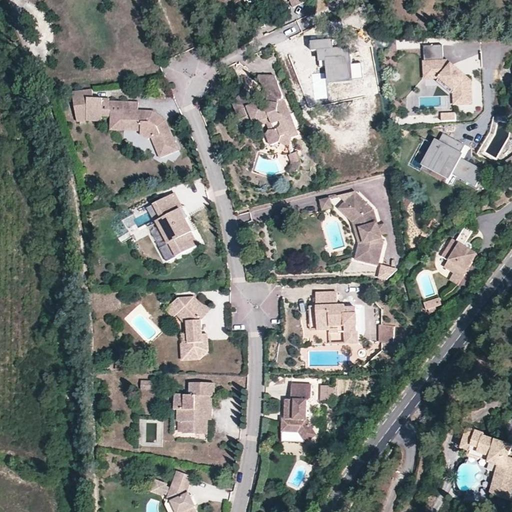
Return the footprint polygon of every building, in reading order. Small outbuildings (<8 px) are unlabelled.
[(443,62),(442,47),(423,47),(424,75),(432,75),(433,82),(440,81),(454,95),(455,106),(472,105),(472,84),(449,62),(443,62)] [(278,81),(276,75),(259,75),(259,81),(266,86),(278,81)] [(283,137),(287,136),(292,138),(299,136),(294,121),(292,122),(289,115),(291,114),(288,106),(284,107),(283,103),(283,100),(284,96),(278,81),(266,86),(268,93),(269,98),(269,102),(268,104),(267,103),(264,106),(260,103),(255,99),(256,97),(247,89),(235,104),(238,113),(242,111),(246,119),(252,116),(255,125),(260,126),(268,124),(271,130),(267,134),(271,145),(281,142),(283,137)] [(76,118),(87,116),(102,117),(102,115),(102,111),(108,111),(108,113),(124,114),(124,122),(134,123),(133,130),(141,131),(141,135),(149,139),(152,138),(160,158),(179,150),(167,119),(161,122),(153,117),(153,112),(153,111),(136,111),(137,103),(107,101),(107,99),(91,98),(90,89),(70,92),(76,118)] [(268,93),(260,103),(264,106),(267,103),(268,104),(269,102),(269,98),(268,93)] [(256,128),(260,126),(255,125),(252,116),(246,119),(242,111),(238,113),(241,120),(256,128)] [(161,122),(167,119),(153,112),(153,117),(161,122)] [(441,121),(456,120),(456,112),(441,113),(441,121)] [(107,129),(133,130),(134,123),(124,122),(124,114),(108,113),(108,116),(107,129)] [(438,140),(424,170),(449,182),(452,177),(475,189),(485,170),(460,157),(465,146),(443,134),(439,141),(438,140)] [(281,142),(288,146),(292,138),(287,136),(283,137),(281,142)] [(303,162),(299,152),(290,155),(294,162),(303,162)] [(511,169),(511,168),(511,155),(502,163),(511,169)] [(303,162),(294,162),(290,172),(298,175),(303,162)] [(355,193),(345,201),(352,210),(343,216),(350,225),(356,224),(362,245),(355,247),(350,262),(373,269),(380,248),(376,247),(377,243),(378,242),(378,239),(375,230),(371,212),(355,193)] [(175,194),(154,205),(162,220),(157,223),(168,244),(159,250),(167,263),(198,246),(192,233),(193,233),(186,219),(180,210),(183,209),(175,194)] [(331,210),(329,199),(320,201),(323,212),(331,210)] [(336,208),(343,216),(352,210),(345,201),(336,208)] [(154,205),(140,212),(149,228),(157,223),(162,220),(154,205)] [(350,225),(355,247),(362,245),(356,224),(350,225)] [(463,243),(471,230),(463,225),(454,243),(450,241),(440,259),(447,263),(443,268),(453,274),(461,279),(475,253),(469,250),(470,248),(469,245),(465,242),(463,243)] [(382,228),(375,230),(378,239),(384,237),(382,228)] [(461,279),(453,274),(448,282),(457,286),(461,279)] [(359,343),(357,314),(345,314),(345,308),(345,305),(338,305),(337,293),(315,294),(317,330),(330,330),(331,333),(346,333),(347,344),(359,343)] [(178,299),(171,305),(187,321),(187,335),(185,335),(182,335),(182,345),(181,345),(182,362),(200,361),(209,352),(208,334),(203,334),(200,335),(200,331),(203,331),(203,324),(203,323),(202,317),(207,308),(205,308),(203,307),(201,306),(193,298),(178,299)] [(441,306),(439,299),(424,304),(427,311),(429,311),(435,309),(441,306)] [(184,323),(185,335),(187,335),(187,321),(171,305),(165,310),(173,319),(177,315),(184,323)] [(211,310),(207,308),(202,317),(203,323),(211,310)] [(392,326),(377,326),(377,341),(393,340),(392,326)] [(143,383),(143,391),(155,391),(155,383),(143,383)] [(213,397),(213,387),(201,387),(201,383),(190,383),(189,396),(173,396),(174,409),(177,409),(177,421),(180,421),(184,421),(183,433),(183,435),(194,435),(195,430),(206,431),(207,421),(204,418),(205,406),(211,406),(211,397),(213,397)] [(286,400),(286,419),(286,422),(283,422),(282,432),(299,433),(307,442),(318,434),(307,421),(308,401),(312,401),(312,385),(292,385),(292,400),(286,400)] [(331,387),(331,386),(322,386),(322,400),(330,400),(330,398),(331,387)] [(489,462),(498,465),(502,466),(499,477),(501,477),(495,495),(508,499),(511,485),(511,457),(508,456),(511,445),(484,436),(484,433),(467,428),(461,448),(470,451),(470,454),(489,461),(489,462)] [(502,466),(498,465),(490,494),(495,495),(501,477),(499,477),(502,466)] [(186,493),(192,478),(178,472),(171,490),(168,497),(168,499),(173,501),(174,503),(172,503),(176,511),(195,511),(194,508),(195,507),(194,505),(193,506),(190,497),(189,494),(187,495),(186,493)] [(163,495),(168,497),(171,490),(165,488),(166,486),(155,482),(151,493),(162,497),(163,495)] [(168,511),(176,511),(172,503),(166,505),(168,511)] [(484,511),(486,506),(474,503),(471,511),(484,511)]
